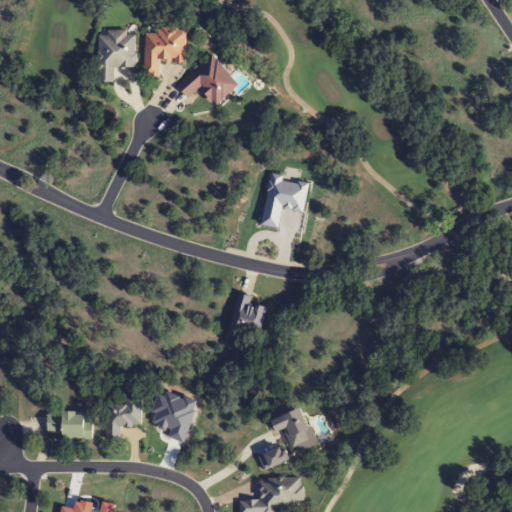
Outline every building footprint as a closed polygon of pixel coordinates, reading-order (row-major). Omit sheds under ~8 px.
[(185,62),(185,30),(144,29),(144,76),(159,77),(160,62),(185,62)] [(135,35),(127,35),(127,30),(107,30),(107,36),(98,36),(99,82),(114,81),(114,68),(136,67),(135,35)] [(239,85),(212,54),(177,86),(188,99),(200,88),(216,105),(239,85)] [(245,303),(247,296),(236,294),(229,334),(259,340),(265,306),(245,303)] [(124,404),(105,405),(105,441),(120,440),(120,427),(141,426),(140,398),(123,398),(124,404)] [(283,430),(293,454),(317,445),(302,408),(272,420),(277,432),(283,430)] [(61,439),(92,439),(92,413),(48,413),(48,433),(61,433),(61,439)] [(290,459),(284,446),(259,457),(265,470),(290,459)] [(303,502),(302,479),(259,479),(260,501),(239,501),(238,511),(277,511),(277,510),(293,510),(293,502),(303,502)]
